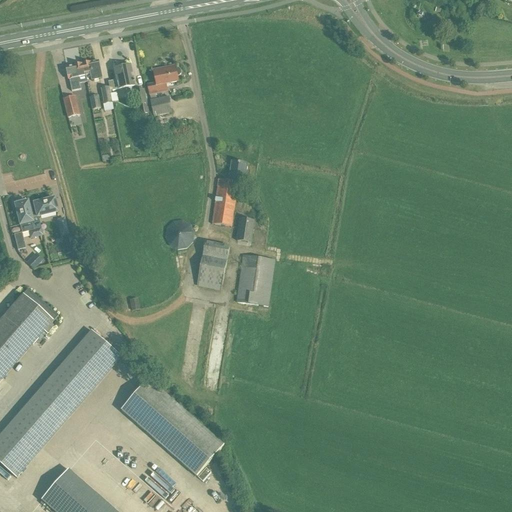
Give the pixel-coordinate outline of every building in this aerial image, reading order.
[(85,65),(82,65),(85,77),(91,76),(92,81),(100,80),(99,74),(101,74),(99,62),(91,63),(89,64),(88,63),(85,63),(85,65)] [(85,77),(82,65),(81,65),(80,64),(77,65),(77,66),(75,67),(67,68),(69,80),(70,80),(72,92),(82,90),(80,82),(85,81),(85,77)] [(117,81),(113,81),(108,82),(109,88),(110,91),(115,91),(135,87),(131,67),(115,70),(117,81)] [(155,75),(148,76),(153,100),(165,97),(164,95),(170,93),(168,87),(178,85),(177,82),(179,82),(183,81),(180,67),(176,68),(165,71),(165,69),(154,71),(155,75)] [(114,110),(110,91),(109,88),(102,89),(105,105),(104,105),(105,112),(114,110)] [(141,115),(149,113),(144,90),(136,92),(141,115)] [(99,96),(90,98),(93,111),(101,109),(99,96)] [(63,100),(68,119),(81,116),(76,97),(63,100)] [(244,185),(247,165),(232,162),(229,182),(221,181),(221,187),(218,186),(212,225),(232,228),(238,189),(236,189),(237,184),(244,185)] [(16,204),(15,205),(22,234),(29,232),(31,239),(42,236),(41,229),(34,231),(31,219),(28,205),(27,202),(26,202),(25,199),(16,202),(16,204)] [(34,206),(29,207),(32,219),(57,212),(54,199),(33,204),(34,206)] [(252,244),(255,222),(240,219),(237,242),(252,244)] [(170,247),(178,251),(187,249),(194,243),(195,234),(191,226),(183,221),(173,222),(167,229),(165,238),(170,247)] [(62,236),(68,235),(65,223),(59,224),(62,236)] [(25,249),(21,233),(14,235),(17,250),(25,249)] [(206,242),(197,287),(221,292),(230,247),(206,242)] [(34,270),(41,263),(34,256),(27,263),(34,270)] [(269,308),(275,261),(243,256),(237,303),(269,308)] [(28,290),(0,321),(0,381),(43,332),(46,335),(53,327),(50,325),(58,316),(45,305),(44,306),(39,302),(40,301),(28,290)] [(138,300),(130,301),(132,312),(140,310),(138,300)] [(0,436),(0,464),(16,478),(122,358),(92,332),(0,436)] [(121,411),(198,478),(225,447),(149,380),(121,411)] [(42,502),(53,511),(117,511),(69,470),(42,502)]
